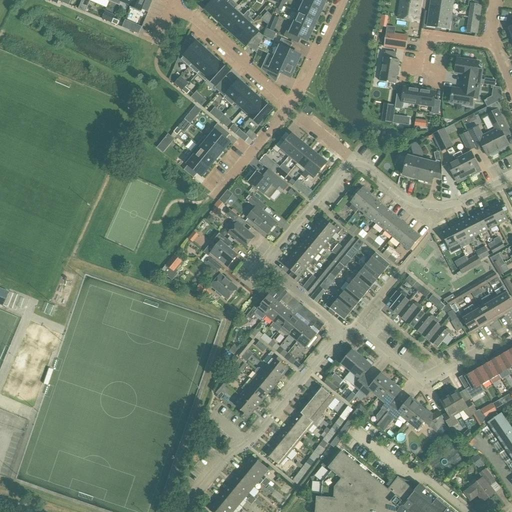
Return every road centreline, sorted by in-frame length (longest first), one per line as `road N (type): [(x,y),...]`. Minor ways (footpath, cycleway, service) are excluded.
road 1 (residential): [(181,511),(259,432),(341,329)]
road 2 (residential): [(341,329),(272,270),(270,258),(353,157)]
road 3 (residential): [(511,329),(428,378),(362,330),(341,329)]
road 4 (residential): [(511,175),(429,207),(353,157)]
road 5 (residential): [(289,107),(202,27),(170,9)]
